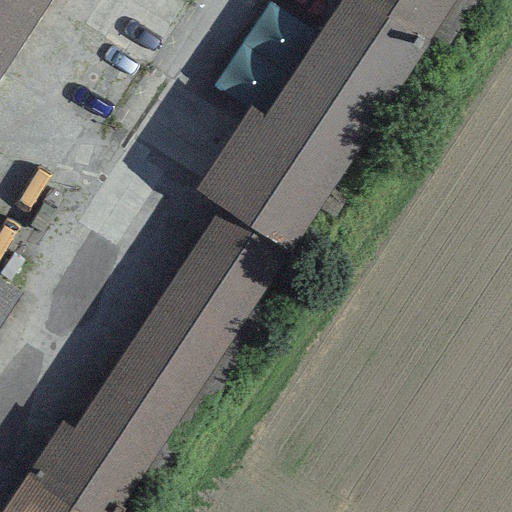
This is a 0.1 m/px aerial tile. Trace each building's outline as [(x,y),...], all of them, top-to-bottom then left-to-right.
[(0,0),(0,71),(45,0),(0,0)] [(113,511),(428,34),(375,0),(335,0),(264,108),(250,98),(196,181),(221,198),(73,423),(62,416),(26,471),(88,511),(113,511)] [(375,0),(428,34),(451,0),(375,0)] [(0,317),(19,287),(0,274),(0,317)] [(88,511),(26,471),(0,509),(0,511),(88,511)]
